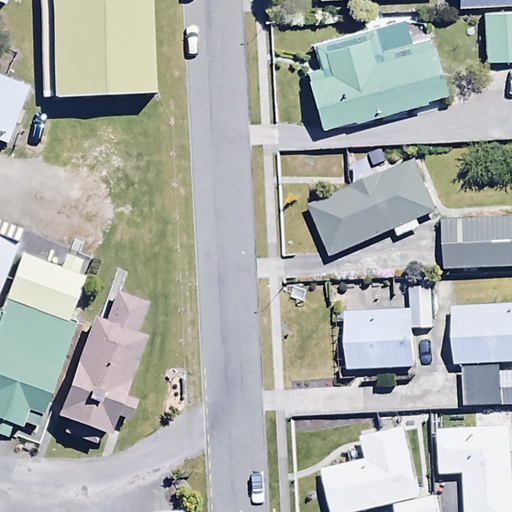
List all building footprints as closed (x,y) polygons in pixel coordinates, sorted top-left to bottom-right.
[(138,0),(45,0),(50,90),(142,85),(138,0)] [(511,0),(456,0),(457,8),(511,6),(511,0)] [(511,64),(511,16),(483,19),(487,67),(511,64)] [(305,72),(321,134),(444,102),(423,23),(375,35),(374,31),(312,47),(318,68),(305,72)] [(0,28),(2,25),(0,24),(0,138),(9,142),(29,90),(0,79),(0,28)] [(329,260),(394,232),(398,241),(420,231),(417,222),(433,215),(411,164),(307,209),(329,260)] [(511,220),(441,225),(444,274),(511,270),(511,220)] [(0,296),(19,246),(0,238),(0,296)] [(16,254),(0,296),(0,303),(72,330),(90,282),(16,254)] [(410,313),(344,316),(346,373),(415,370),(414,332),(433,331),(431,289),(409,290),(410,313)] [(0,303),(0,424),(32,436),(72,330),(0,303)] [(511,307),(452,309),(453,367),(511,366),(511,307)] [(148,334),(97,315),(58,420),(108,438),(148,334)] [(499,370),(463,371),(464,410),(511,407),(511,372),(499,373),(499,370)] [(363,511),(420,500),(405,429),(359,439),(365,464),(322,473),(330,511),(363,511)] [(511,511),(511,469),(510,429),(437,432),(439,477),(462,476),(463,511),(511,511)] [(435,511),(433,500),(393,509),(393,511),(435,511)]
